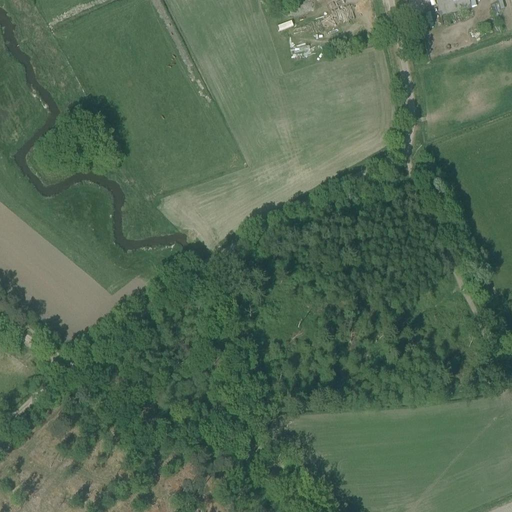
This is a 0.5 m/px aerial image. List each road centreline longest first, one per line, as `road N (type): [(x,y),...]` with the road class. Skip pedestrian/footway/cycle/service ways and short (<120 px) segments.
road 1 (track): [(77,368),(208,262),(403,148)]
road 2 (unclassified): [(403,148),(410,98),(389,0)]
